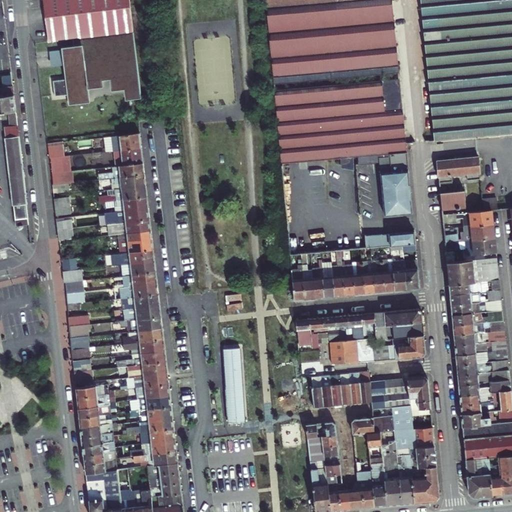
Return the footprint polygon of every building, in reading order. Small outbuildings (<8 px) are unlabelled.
[(72,42),(133,35),(128,0),(41,0),(47,45),(72,42)] [(412,216),(390,0),(261,0),(264,50),(276,167),(358,159),(378,157),(379,166),(384,219),(412,216)] [(511,0),(421,0),(435,144),(511,136),(511,0)] [(140,96),(133,35),(72,42),(73,54),(65,55),(62,53),(48,55),(50,70),(65,68),(67,82),(52,84),(54,100),(68,98),(70,108),(88,106),(86,88),(99,86),(99,79),(111,78),(112,89),(125,88),(126,98),(140,96)] [(0,77),(2,89),(11,88),(9,76),(0,77)] [(13,222),(26,220),(20,170),(11,88),(2,89),(0,89),(0,115),(6,115),(9,140),(3,141),(13,222)] [(112,139),(113,155),(141,151),(139,136),(112,139)] [(106,155),(113,155),(112,139),(105,140),(106,155)] [(46,147),(47,162),(49,162),(62,161),(61,146),(46,147)] [(113,155),(115,169),(143,165),(141,151),(113,155)] [(378,157),(358,159),(359,168),(379,166),(378,157)] [(478,159),(437,163),(439,186),(452,184),(451,178),(467,177),(467,183),(480,181),(478,159)] [(49,162),(50,176),(69,174),(67,160),(62,161),(49,162)] [(109,169),(111,181),(144,177),(143,165),(115,169),(109,169)] [(50,176),(52,188),(66,186),(72,186),(70,174),(69,174),(50,176)] [(120,186),(121,190),(145,187),(144,177),(111,181),(112,187),(120,186)] [(51,188),(52,197),(67,195),(66,186),(52,188),(51,188)] [(113,198),(114,203),(147,199),(145,187),(121,190),(121,197),(113,198)] [(442,212),(455,211),(456,213),(460,212),(460,210),(465,210),(464,193),(446,195),(446,189),(439,189),(442,212)] [(123,207),(124,213),(148,210),(147,199),(114,203),(114,209),(123,207)] [(52,203),(53,211),(68,209),(67,201),(52,203)] [(68,217),(68,209),(53,211),(54,219),(68,217)] [(106,215),(107,226),(116,225),(149,221),(148,210),(124,213),(106,215)] [(469,220),(470,229),(492,227),(491,213),(462,215),(463,220),(469,220)] [(116,225),(118,237),(151,233),(150,225),(149,221),(116,225)] [(55,223),(56,233),(71,231),(70,222),(55,223)] [(471,234),(472,244),(494,242),(492,227),(470,229),(464,230),(464,235),(471,234)] [(56,233),(57,245),(72,243),(71,231),(56,233)] [(118,237),(119,245),(152,241),(151,233),(118,237)] [(367,252),(402,249),(415,248),(414,234),(365,239),(367,252)] [(119,245),(120,256),(153,252),(152,241),(119,245)] [(494,242),(472,244),(466,244),(466,249),(472,248),(473,258),(495,256),(494,242)] [(402,249),(403,256),(415,255),(415,248),(402,249)] [(112,268),(121,267),(154,264),(153,252),(120,256),(111,257),(112,268)] [(392,260),(393,274),(395,293),(407,293),(404,273),(396,274),(395,260),(392,260)] [(447,266),(449,288),(498,282),(496,261),(447,266)] [(372,264),(372,266),(375,295),(385,294),(382,265),(382,263),(372,264)] [(404,264),(404,273),(407,293),(419,291),(416,263),(404,264)] [(121,267),(123,279),(155,275),(154,264),(121,267)] [(362,265),(362,267),(366,296),(375,295),(372,266),(372,264),(362,265)] [(61,267),(62,273),(75,272),(74,265),(61,267)] [(332,273),(334,299),(344,298),(342,273),(341,265),(338,266),(338,273),(332,273)] [(342,273),(344,298),(355,297),(352,268),(344,268),(344,265),(341,265),(342,273)] [(351,266),(352,268),(355,297),(366,296),(362,267),(362,265),(351,266)] [(321,270),(324,300),(334,299),(332,273),(331,269),(321,270)] [(314,301),(324,300),(321,270),(311,271),(312,281),(314,301)] [(61,274),(62,286),(81,284),(82,284),(81,272),(61,274)] [(292,303),(304,302),(303,282),(302,276),(302,272),(287,273),(292,303)] [(393,274),(383,275),(385,294),(395,293),(393,274)] [(123,279),(124,290),(157,286),(155,275),(123,279)] [(303,282),(304,302),(314,301),(312,281),(303,282)] [(498,282),(449,288),(450,298),(500,293),(498,282)] [(64,286),(65,297),(83,295),(81,284),(64,286)] [(120,301),(126,301),(158,297),(157,286),(124,290),(119,290),(120,301)] [(500,293),(450,298),(451,308),(501,303),(500,293)] [(84,306),(83,295),(65,297),(66,308),(80,306),(84,306)] [(127,312),(135,311),(159,308),(158,297),(126,301),(120,301),(121,307),(122,307),(123,312),(127,312)] [(451,308),(451,318),(502,313),(501,307),(501,303),(451,308)] [(80,306),(66,308),(67,316),(81,315),(80,306)] [(127,312),(128,323),(161,319),(159,308),(135,311),(127,312)] [(372,343),(377,343),(392,341),(423,338),(421,313),(418,311),(375,315),(376,328),(375,328),(370,328),(372,343)] [(451,318),(453,329),(503,324),(502,313),(451,318)] [(361,316),(362,329),(370,328),(375,328),(376,328),(375,315),(361,316)] [(347,318),(349,331),(362,329),(361,316),(347,318)] [(337,331),(349,331),(347,318),(335,319),(337,331)] [(130,335),(138,333),(162,330),(161,325),(161,319),(128,323),(130,335)] [(323,320),(324,333),(337,331),(335,319),(323,320)] [(67,322),(68,330),(86,328),(87,328),(86,320),(67,322)] [(310,321),(311,334),(317,333),(324,333),(323,320),(310,321)] [(310,321),(295,322),(296,335),(311,334),(310,321)] [(453,329),(453,339),(504,334),(503,324),(453,329)] [(68,330),(69,342),(83,340),(87,340),(86,328),(68,330)] [(370,328),(362,329),(363,342),(364,344),(372,343),(370,328)] [(130,340),(131,345),(163,341),(162,330),(138,333),(139,339),(130,340)] [(319,351),(317,333),(311,334),(313,351),(319,351)] [(296,335),(298,349),(308,348),(309,351),(313,351),(311,334),(296,335)] [(453,339),(454,349),(505,343),(504,334),(453,339)] [(423,359),(425,354),(424,347),(423,338),(392,341),(393,348),(373,350),(374,364),(423,359)] [(69,342),(70,353),(84,351),(83,340),(69,342)] [(140,350),(141,355),(165,353),(163,341),(131,345),(131,351),(140,350)] [(348,367),(374,364),(372,343),(364,344),(363,342),(329,345),(332,367),(348,365),(348,367)] [(454,349),(455,359),(506,354),(505,343),(454,349)] [(70,353),(71,362),(88,360),(87,351),(84,351),(70,353)] [(242,351),(225,352),(230,426),(246,425),(242,351)] [(124,364),(124,369),(166,364),(165,353),(141,355),(142,361),(133,362),(124,364)] [(455,359),(456,368),(508,363),(506,354),(455,359)] [(456,368),(457,378),(509,373),(508,363),(456,368)] [(167,375),(166,364),(124,369),(120,370),(120,375),(136,373),(136,379),(167,375)] [(89,365),(72,367),(73,375),(90,373),(89,365)] [(90,373),(73,375),(74,387),(92,385),(90,373)] [(458,389),(477,387),(487,386),(510,383),(509,373),(457,378),(458,387),(458,389)] [(135,379),(136,391),(169,386),(167,375),(136,379),(135,379)] [(350,386),(352,406),(362,405),(359,375),(349,376),(350,386)] [(368,375),(359,375),(362,405),(372,404),(369,385),(368,375)] [(339,377),(340,387),(342,407),(352,406),(350,386),(349,376),(339,377)] [(330,378),(331,388),(333,408),(342,407),(340,387),(339,377),(330,378)] [(330,378),(320,379),(323,409),(333,408),(331,388),(330,378)] [(323,409),(320,379),(310,380),(311,390),(313,410),(323,409)] [(424,380),(408,381),(410,400),(411,409),(411,413),(430,412),(428,382),(424,380)] [(410,400),(408,381),(393,382),(395,397),(384,398),(386,411),(393,410),(411,409),(410,400)] [(393,382),(369,385),(372,404),(373,413),(386,411),(384,398),(395,397),(393,382)] [(458,389),(459,399),(479,397),(492,395),(495,395),(499,395),(511,393),(510,387),(510,383),(487,386),(487,388),(490,388),(490,391),(478,392),(477,387),(458,389)] [(146,394),(146,401),(170,398),(169,386),(136,391),(137,395),(146,394)] [(75,392),(77,412),(109,408),(106,387),(75,392)] [(302,391),(304,411),(313,410),(311,390),(302,391)] [(511,402),(511,393),(499,395),(501,414),(511,412),(511,402)] [(459,399),(460,408),(480,406),(479,397),(459,399)] [(138,408),(139,413),(171,409),(170,398),(146,401),(147,406),(138,408)] [(460,408),(461,418),(494,414),(493,405),(489,405),(490,410),(480,411),(480,406),(460,408)] [(77,412),(78,421),(110,417),(109,408),(77,412)] [(148,417),(149,423),(173,420),(171,409),(139,413),(140,418),(148,417)] [(409,458),(408,452),(434,450),(432,431),(413,433),(411,413),(411,409),(393,410),(394,419),(395,433),(397,452),(406,451),(407,458),(409,458)] [(461,418),(462,430),(511,425),(511,412),(501,414),(497,414),(494,414),(461,418)] [(78,421),(79,430),(111,426),(110,417),(78,421)] [(353,438),(368,436),(380,435),(390,433),(395,433),(394,419),(374,421),(352,423),(353,438)] [(141,429),(142,435),(174,430),(173,421),(173,420),(149,423),(150,428),(141,429)] [(124,425),(125,438),(141,438),(141,425),(124,425)] [(332,425),(324,426),(326,438),(336,437),(335,428),(332,425)] [(511,425),(462,430),(463,443),(511,438),(511,425)] [(79,430),(80,440),(100,437),(108,436),(112,436),(111,426),(79,430)] [(322,439),(321,431),(320,426),(306,428),(307,443),(322,441),(322,439)] [(322,441),(323,450),(337,448),(336,437),(326,438),(324,426),(320,426),(322,439),(322,441)] [(152,444),(175,441),(174,430),(142,435),(142,440),(151,438),(152,444)] [(382,450),(383,460),(388,459),(388,457),(392,456),(390,433),(380,435),(382,450)] [(368,436),(369,452),(382,450),(380,435),(368,436)] [(80,440),(81,449),(113,445),(112,436),(108,436),(109,440),(100,441),(100,437),(80,440)] [(465,464),(478,462),(479,466),(488,466),(488,465),(488,461),(498,460),(511,458),(511,438),(463,443),(465,464)] [(143,445),(144,457),(176,453),(175,441),(152,444),(143,445)] [(307,443),(314,511),(330,511),(327,487),(327,479),(326,473),(325,463),(323,450),(322,441),(307,443)] [(81,449),(82,458),(114,454),(113,445),(81,449)] [(323,450),(325,463),(339,462),(337,448),(323,450)] [(409,458),(410,462),(435,460),(434,450),(408,452),(409,458)] [(154,461),(154,467),(178,464),(176,453),(144,457),(145,462),(154,461)] [(82,458),(83,467),(115,463),(114,454),(82,458)] [(411,480),(411,472),(410,462),(409,458),(407,458),(401,459),(402,467),(404,481),(411,480)] [(499,472),(500,476),(502,498),(511,497),(511,458),(498,460),(499,468),(499,472)] [(410,462),(411,472),(436,469),(435,464),(435,460),(410,462)] [(326,473),(327,479),(341,477),(341,476),(339,462),(325,463),(326,473)] [(474,501),(492,499),(490,477),(489,472),(489,468),(488,466),(479,466),(478,462),(465,464),(468,497),(474,501)] [(83,467),(84,477),(117,472),(115,463),(83,467)] [(148,468),(149,478),(179,474),(178,464),(154,467),(148,468)] [(373,491),(375,510),(387,509),(383,467),(374,468),(373,464),(371,465),(371,474),(372,484),(373,491)] [(383,467),(387,509),(403,508),(399,468),(398,465),(383,467)] [(399,468),(403,508),(414,507),(411,480),(404,481),(402,467),(399,468)] [(411,480),(414,507),(436,505),(439,499),(436,469),(411,472),(411,480)] [(103,482),(106,511),(121,511),(119,495),(118,486),(117,472),(84,477),(85,484),(103,482)] [(149,478),(150,489),(180,485),(179,474),(149,478)] [(350,511),(353,511),(356,511),(369,511),(375,510),(373,491),(372,484),(371,474),(357,476),(357,485),(354,488),(353,493),(348,494),(350,511)] [(490,477),(492,499),(502,498),(500,476),(490,477)] [(330,511),(341,511),(339,494),(338,490),(338,487),(342,487),(341,477),(327,479),(327,487),(330,511)] [(106,511),(103,482),(85,484),(88,511),(106,511)] [(163,492),(164,498),(181,495),(180,485),(150,489),(150,492),(150,494),(163,492)] [(350,511),(348,494),(347,491),(345,488),(342,487),(338,487),(338,490),(339,494),(341,511),(350,511)] [(150,492),(133,493),(135,511),(151,511),(152,508),(150,494),(150,492)] [(121,511),(135,511),(133,493),(119,495),(121,511)] [(158,500),(159,508),(183,505),(181,495),(164,498),(164,499),(158,500)]
